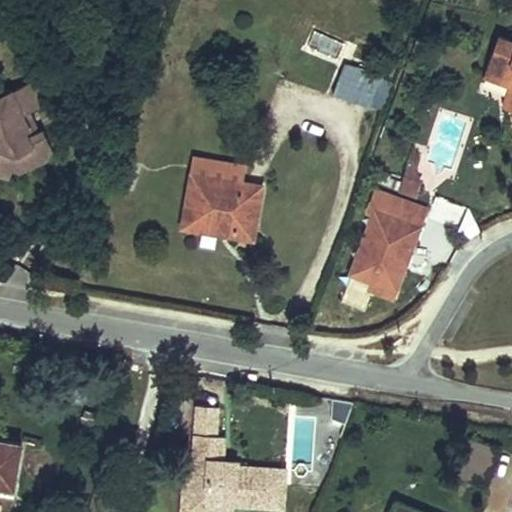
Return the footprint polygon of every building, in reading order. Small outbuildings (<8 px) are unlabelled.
[(511,36),(502,33),(487,74),(511,83),(511,36)] [(353,59),(343,89),(382,103),(392,74),(353,59)] [(41,75),(0,92),(0,101),(4,111),(0,113),(0,167),(15,173),(18,165),(28,168),(52,157),(56,147),(59,146),(49,125),(35,131),(26,110),(40,104),(51,99),(41,75)] [(40,104),(26,110),(35,131),(49,125),(40,104)] [(400,193),(416,195),(421,156),(405,154),(400,193)] [(199,169),(190,223),(258,237),(267,181),(199,169)] [(375,187),(341,279),(395,299),(428,206),(375,187)] [(220,402),(200,401),(197,468),(189,468),(188,489),(210,490),(209,503),(238,504),(238,499),(288,502),(289,463),(240,461),(226,460),(226,455),(213,454),(214,441),(218,441),(219,430),(220,402)] [(219,430),(218,441),(214,441),(213,454),(226,455),(228,430),(219,430)] [(0,483),(17,487),(24,442),(0,437),(0,483)] [(196,511),(237,511),(238,504),(209,503),(210,490),(188,489),(187,511),(196,511)] [(436,511),(398,497),(392,511),(436,511)]
